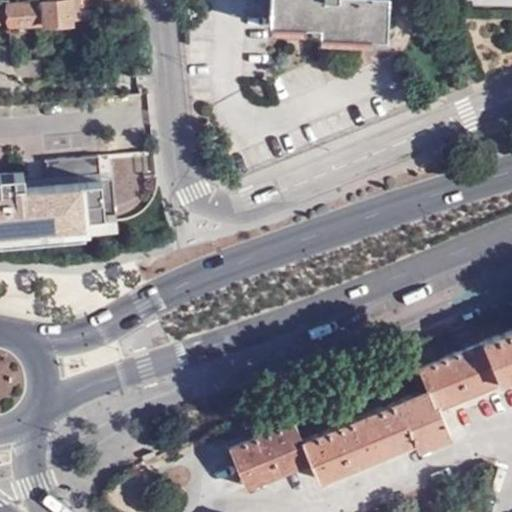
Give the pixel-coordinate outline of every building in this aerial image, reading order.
[(0,0),(0,28),(76,23),(76,20),(85,19),(84,7),(140,2),(140,0),(34,0),(8,1),(7,0),(0,0)] [(269,0),(268,19),(318,21),(318,29),(385,33),(386,0),(269,0)] [(11,40),(0,40),(0,69),(13,68),(12,58),(11,40)] [(44,76),(43,56),(12,58),(13,68),(25,78),(44,76)] [(0,252),(82,246),(81,236),(114,232),(114,216),(104,217),(100,183),(25,189),(24,173),(0,174),(0,252)] [(413,410),(410,392),(407,393),(305,437),(297,418),(231,445),(247,484),(312,457),(321,477),(416,438),(419,446),(452,433),(439,404),(511,373),(511,327),(420,366),(428,386),(428,390),(430,406),(413,410)] [(428,390),(410,392),(413,410),(430,406),(428,390)]
